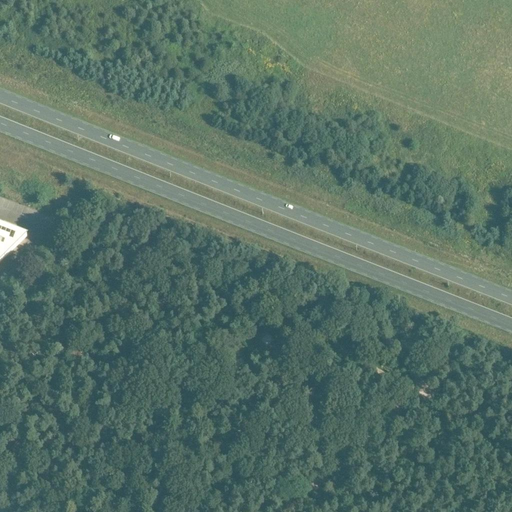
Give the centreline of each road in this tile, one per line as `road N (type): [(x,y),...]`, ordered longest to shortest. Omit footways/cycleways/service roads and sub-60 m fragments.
road 1 (primary): [(511,295),(0,94)]
road 2 (primary): [(0,122),(511,323)]
road 3 (track): [(287,511),(475,336)]
